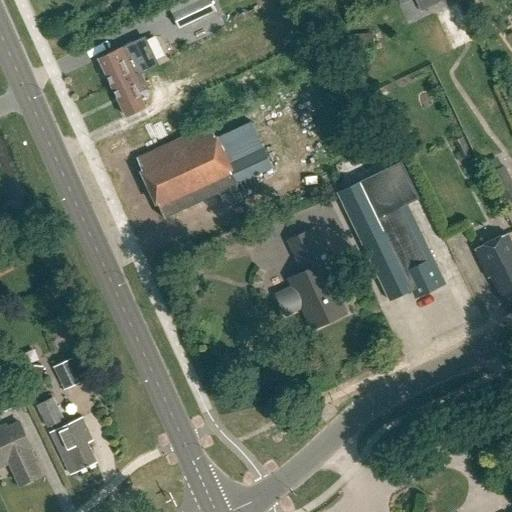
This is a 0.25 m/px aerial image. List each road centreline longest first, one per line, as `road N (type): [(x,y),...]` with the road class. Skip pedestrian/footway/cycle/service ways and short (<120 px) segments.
road 1 (primary): [(216,511),(0,38)]
road 2 (tertiary): [(238,511),(383,396),(511,338)]
